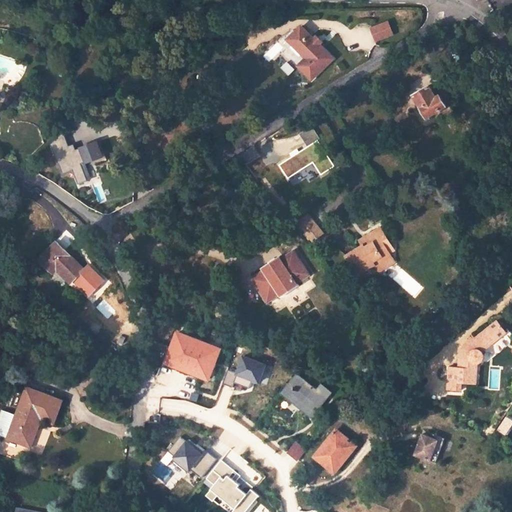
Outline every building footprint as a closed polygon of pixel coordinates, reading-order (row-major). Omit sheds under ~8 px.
[(373,42),(393,37),(389,22),(369,27),(373,42)] [(334,59),(303,27),(289,39),(320,72),(334,59)] [(414,96),(427,118),(447,106),(440,95),(437,97),(430,86),(414,96)] [(306,146),(318,138),(311,126),(299,134),(306,146)] [(366,144),(378,137),(373,130),(362,137),(366,144)] [(318,140),(279,165),(288,179),(313,163),(321,175),(334,166),(318,140)] [(98,142),(81,148),(85,161),(102,155),(98,142)] [(304,189),(291,197),(295,204),(308,196),(304,189)] [(308,196),(295,204),(304,218),(317,210),(308,196)] [(312,242),(323,233),(310,217),(299,226),(312,242)] [(390,254),(386,248),(391,244),(381,228),(365,238),(370,245),(364,249),(363,246),(346,257),(358,276),(375,265),(376,267),(392,258),(390,254)] [(370,245),(365,238),(360,241),(363,246),(364,249),(370,245)] [(85,270),(58,243),(41,260),(49,268),(53,264),(72,283),(85,270)] [(391,244),(386,248),(390,254),(395,251),(391,244)] [(308,274),(291,249),(278,258),(276,256),(259,269),(261,271),(248,280),(266,304),(279,295),(280,297),(297,285),(296,283),(308,274)] [(392,258),(376,267),(380,272),(395,263),(392,258)] [(498,321),(460,350),(458,367),(449,366),(447,389),(462,391),(463,383),(476,384),(478,364),(480,364),(483,361),(485,358),(485,356),(484,355),(484,354),(483,354),(483,353),(507,333),(498,321)] [(163,363),(209,381),(222,348),(176,330),(163,363)] [(507,333),(483,353),(483,354),(484,354),(484,355),(485,356),(509,336),(507,333)] [(253,379),(259,382),(266,364),(243,355),(237,373),(253,379)] [(234,382),(237,373),(228,370),(223,383),(232,386),(234,382)] [(253,379),(237,373),(234,382),(249,387),(253,379)] [(297,373),(281,393),(312,418),(333,392),(321,384),(317,389),(297,373)] [(37,427),(40,419),(55,425),(63,402),(28,388),(18,416),(3,410),(0,418),(0,435),(9,439),(32,448),(39,428),(37,427)] [(337,429),(314,457),(332,471),(346,454),(349,457),(357,446),(337,429)] [(436,463),(443,442),(423,435),(415,455),(436,463)] [(190,468),(201,477),(216,459),(205,450),(204,452),(188,439),(186,441),(180,436),(168,451),(174,456),(172,459),(187,472),(190,468)] [(295,441),(286,453),(297,461),(305,449),(295,441)] [(236,462),(239,455),(231,451),(227,458),(236,462)] [(335,474),(349,457),(346,454),(332,471),(335,474)] [(231,511),(245,511),(259,495),(251,489),(247,494),(237,486),(239,484),(235,481),(240,475),(221,460),(207,478),(215,484),(206,495),(213,501),(218,494),(235,508),(231,511)]
